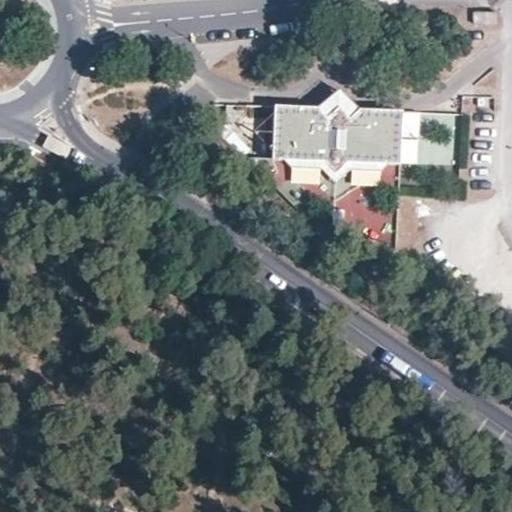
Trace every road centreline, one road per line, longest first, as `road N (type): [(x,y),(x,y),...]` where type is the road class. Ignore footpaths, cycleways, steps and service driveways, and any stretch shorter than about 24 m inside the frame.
road 1 (residential): [(85,150),(511,430)]
road 2 (unclassified): [(319,0),(281,11),(133,21)]
